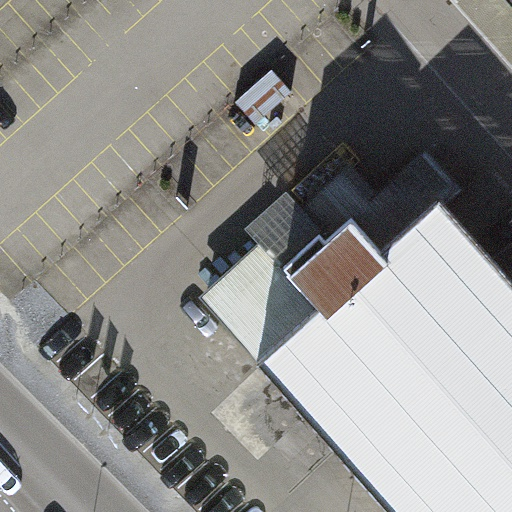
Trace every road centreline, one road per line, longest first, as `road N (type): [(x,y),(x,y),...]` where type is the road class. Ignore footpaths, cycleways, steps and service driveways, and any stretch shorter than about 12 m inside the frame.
road 1 (unknown): [(212,0),(24,166)]
road 2 (residential): [(511,116),(406,0)]
